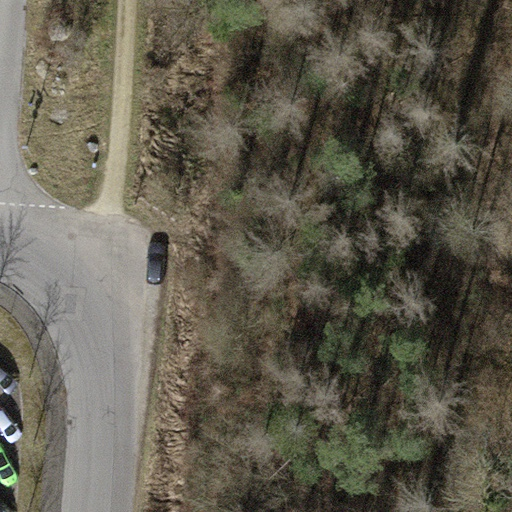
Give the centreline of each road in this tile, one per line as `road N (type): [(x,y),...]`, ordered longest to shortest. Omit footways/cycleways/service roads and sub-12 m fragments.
road 1 (track): [(153,0),(137,395)]
road 2 (unclassified): [(0,244),(89,277),(137,395),(123,511)]
